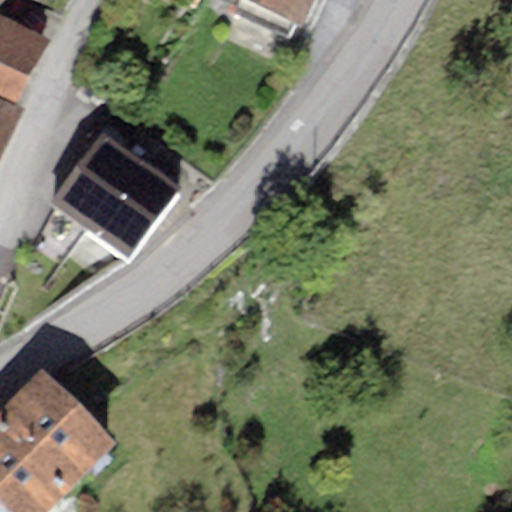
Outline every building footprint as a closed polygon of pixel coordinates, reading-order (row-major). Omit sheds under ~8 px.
[(0,0),(0,97),(14,103),(49,39),(0,15),(0,5),(4,0),(0,0)] [(296,21),(244,0),(240,0),(234,15),(288,39),(296,21)] [(244,0),(296,21),(305,26),(316,0),(244,0)] [(0,164),(24,107),(14,103),(0,97),(0,164)] [(180,187),(103,133),(52,204),(129,258),(180,187)] [(0,503),(9,511),(50,511),(117,443),(42,370),(0,413),(0,503)] [(9,511),(0,503),(0,511),(9,511)]
